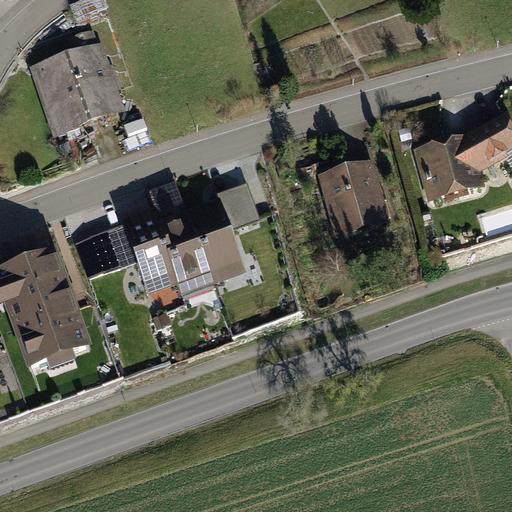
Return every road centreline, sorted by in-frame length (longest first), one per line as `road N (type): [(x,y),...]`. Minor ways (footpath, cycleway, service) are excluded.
road 1 (tertiary): [(0,475),(439,314),(511,298)]
road 2 (residential): [(0,214),(351,98),(511,57)]
